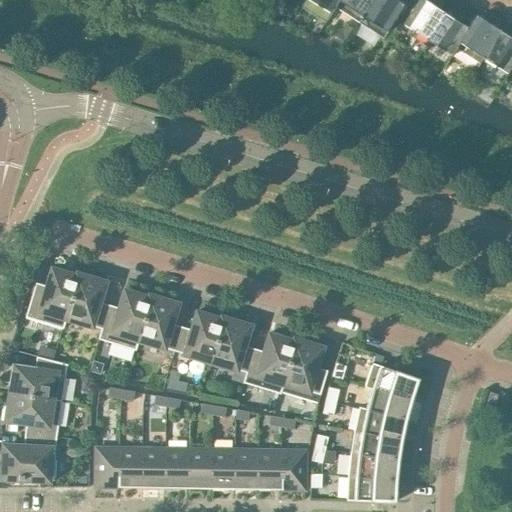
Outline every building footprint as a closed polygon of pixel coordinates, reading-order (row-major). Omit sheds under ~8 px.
[(327,23),(332,14),(336,8),(340,0),(306,0),(302,7),(327,23)] [(360,23),(374,0),(340,0),(336,8),(360,23)] [(374,0),(360,23),(384,38),(395,21),(398,17),(405,5),(398,0),(374,0)] [(422,48),(446,12),(440,9),(444,3),(443,0),(430,0),(429,2),(426,0),(419,0),(404,23),(413,29),(412,31),(412,35),(417,34),(418,32),(428,39),(424,44),(422,43),(420,47),(422,48)] [(469,28),(461,23),(465,17),(464,13),(459,10),(454,11),(451,16),(446,12),(422,48),(425,50),(427,46),(425,45),(429,39),(440,46),(438,48),(439,52),(443,51),(444,49),(453,55),(456,49),(469,28)] [(478,67),(501,30),(496,27),(499,22),(499,18),(493,14),(489,15),(485,20),(477,15),(469,28),(456,49),(477,62),(475,65),(478,67)] [(511,28),(510,29),(507,34),(501,30),(478,67),(481,68),(483,64),(481,63),(484,57),(495,64),(494,66),(495,70),(499,69),(500,68),(508,73),(511,66),(511,28)] [(61,329),(77,276),(76,276),(75,278),(61,274),(62,271),(50,268),(47,276),(49,277),(46,287),(34,283),(24,318),(61,329)] [(97,340),(108,305),(97,302),(102,284),(95,281),(96,279),(84,275),(83,278),(77,276),(61,329),(62,329),(65,319),(88,326),(100,330),(97,340)] [(134,351),(149,298),(148,297),(147,300),(134,296),(135,293),(122,290),(120,298),(122,299),(119,309),(108,305),(97,340),(134,351)] [(173,352),(180,327),(169,324),(175,305),(167,303),(168,301),(156,297),(155,300),(149,298),(134,351),(137,340),(161,348),(173,352)] [(209,362),(222,320),(221,319),(220,322),(206,317),(207,315),(195,311),(192,320),(194,320),(191,331),(180,327),(173,352),(185,355),(209,362)] [(242,384),(252,349),(241,346),(247,327),(240,325),(241,323),(228,319),(228,321),(222,320),(209,362),(233,369),(233,370),(244,373),(241,383),(242,384)] [(278,394),(294,341),(293,341),(292,343),(279,339),(279,337),(267,333),(265,342),(267,342),(263,352),(252,349),(242,384),(278,394)] [(294,341),(278,394),(279,395),(282,384),(305,391),(305,392),(319,396),(326,371),(314,368),(319,349),(312,347),(313,345),(301,341),(300,343),(294,341)] [(60,402),(60,401),(66,365),(35,357),(33,371),(19,369),(20,367),(11,365),(9,381),(11,381),(9,394),(60,402)] [(91,362),(88,372),(98,374),(100,369),(97,364),(91,362)] [(330,377),(341,380),(345,367),(334,364),(330,377)] [(363,387),(410,400),(410,399),(409,399),(411,393),(412,393),(416,380),(371,364),(363,387)] [(167,375),(163,390),(173,393),(176,382),(174,377),(167,375)] [(406,412),(410,400),(363,387),(363,388),(370,390),(365,409),(358,407),(357,409),(404,420),(404,419),(406,412)] [(108,388),(107,397),(119,399),(121,390),(108,388)] [(324,401),(335,403),(338,390),(327,388),(324,401)] [(121,390),(119,399),(132,401),(133,392),(121,390)] [(493,409),(497,395),(488,392),(484,406),(493,409)] [(55,438),(60,402),(9,394),(7,407),(5,406),(3,421),(11,423),(11,420),(25,423),(23,435),(55,438)] [(154,396),(153,405),(165,407),(167,398),(154,396)] [(167,398),(165,407),(178,409),(179,400),(167,398)] [(332,416),(335,403),(324,401),(321,414),(332,416)] [(200,404),(199,413),(211,415),(213,406),(200,404)] [(213,406),(211,415),(223,417),(225,409),(213,406)] [(402,432),(404,420),(357,409),(352,431),(400,440),(400,439),(399,439),(401,432),(402,432)] [(235,410),(234,419),(247,421),(248,413),(235,410)] [(269,416),(268,425),(280,427),(281,418),(269,416)] [(281,418),(280,427),(292,429),(294,421),(281,418)] [(398,453),(400,440),(352,431),(349,454),(397,460),(397,459),(396,459),(397,452),(398,453)] [(55,438),(23,435),(22,448),(2,447),(2,453),(1,460),(1,464),(0,463),(0,481),(9,481),(9,479),(21,480),(21,478),(44,479),(44,480),(53,481),(55,438)] [(313,448),(324,451),(327,438),(316,435),(313,448)] [(321,464),(324,451),(313,448),(310,461),(321,464)] [(118,488),(119,449),(95,449),(94,487),(118,488)] [(141,488),(142,449),(119,449),(118,488),(141,488)] [(164,488),(165,450),(142,449),(141,488),(164,488)] [(187,489),(188,450),(165,450),(164,488),(187,489)] [(210,489),(211,450),(188,450),(187,489),(210,489)] [(233,489),(234,451),(211,450),(210,489),(233,489)] [(256,490),(257,451),(234,451),(233,489),(256,490)] [(279,490),(280,451),(257,451),(256,490),(279,490)] [(280,451),(279,490),(303,490),(304,451),(280,451)] [(395,473),(397,460),(349,454),(346,476),(346,477),(395,481),(395,480),(394,480),(395,473)] [(320,488),(320,475),(309,475),(309,488),(320,488)] [(394,493),(395,481),(346,477),(345,501),(393,502),(393,500),(393,493),(394,493)]
